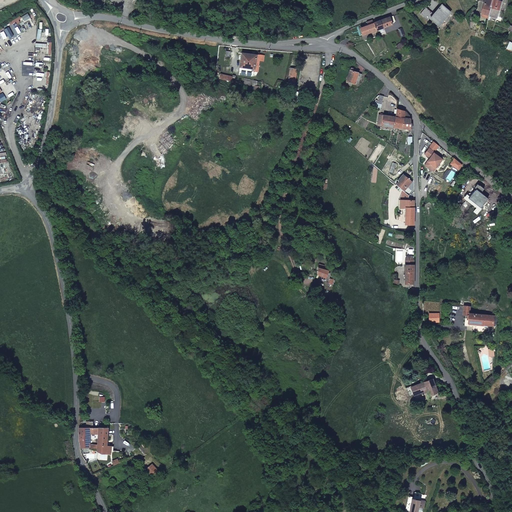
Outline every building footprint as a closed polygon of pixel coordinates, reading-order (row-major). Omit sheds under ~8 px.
[(490,6),(491,0),(484,0),(480,13),(489,15),(491,7),(490,6)] [(489,15),(488,19),(492,20),(492,18),(496,19),(496,17),(497,18),(501,2),(495,0),(491,0),(490,6),(491,7),(489,15)] [(430,19),(439,26),(450,12),(441,5),(430,19)] [(405,15),(399,10),(396,11),(400,18),(405,15)] [(20,16),(9,23),(11,26),(22,19),(20,16)] [(373,23),(376,30),(385,27),(392,24),(392,23),(390,17),(373,23)] [(362,35),(376,30),(373,23),(372,20),(366,22),(367,25),(360,28),(362,35)] [(242,53),(240,67),(254,69),(254,71),(258,72),(259,60),(263,61),(264,56),(242,53)] [(288,83),(295,84),(298,69),(290,67),(288,83)] [(353,69),(351,68),(346,81),(355,84),(358,85),(362,74),(352,71),(353,69)] [(306,94),(296,92),(295,96),(301,97),(301,100),(304,101),(306,94)] [(396,116),(394,127),(402,128),(405,111),(397,108),(396,116)] [(405,111),(402,128),(411,129),(410,118),(409,115),(405,111)] [(382,125),(394,127),(396,116),(379,114),(377,123),(382,124),(382,125)] [(433,172),(443,158),(429,148),(424,154),(431,158),(429,161),(428,160),(424,165),(433,172)] [(412,182),(403,174),(398,180),(399,180),(396,184),(402,189),(404,191),(412,182)] [(414,224),(414,200),(407,200),(409,195),(404,191),(402,189),(401,191),(402,192),(400,198),(399,199),(400,199),(400,208),(405,208),(405,224),(414,224)] [(405,283),(413,283),(414,265),(413,265),(413,263),(405,259),(405,260),(405,283)] [(325,277),(329,267),(326,266),(321,264),(319,264),(318,267),(317,274),(325,277)] [(468,323),(477,324),(496,326),(497,316),(469,313),(470,306),(464,306),(463,314),(466,315),(468,315),(468,323)] [(438,321),(438,313),(429,313),(429,321),(438,321)] [(476,327),(477,324),(468,323),(468,315),(466,315),(465,326),(476,327)] [(437,392),(432,378),(411,387),(414,395),(427,390),(429,395),(437,392)] [(79,440),(81,455),(91,454),(90,448),(93,448),(93,445),(89,445),(89,434),(98,434),(97,445),(96,445),(96,449),(98,449),(98,451),(101,451),(101,452),(105,452),(105,449),(106,449),(107,444),(108,428),(79,428),(79,440)] [(145,469),(152,477),(159,471),(152,463),(145,469)] [(413,498),(408,497),(406,511),(413,511),(417,511),(418,507),(424,508),(425,502),(420,501),(421,494),(414,493),(413,498)]
